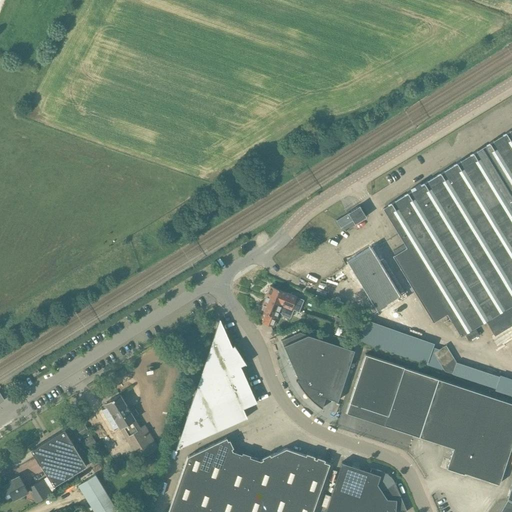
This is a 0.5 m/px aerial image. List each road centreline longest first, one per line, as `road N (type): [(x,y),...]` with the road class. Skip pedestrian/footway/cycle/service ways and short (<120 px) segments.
road 1 (unclassified): [(214,278),(323,197),(511,85)]
road 2 (unclassified): [(424,511),(400,461),(293,414),(214,278)]
road 3 (unclassified): [(0,416),(214,278)]
